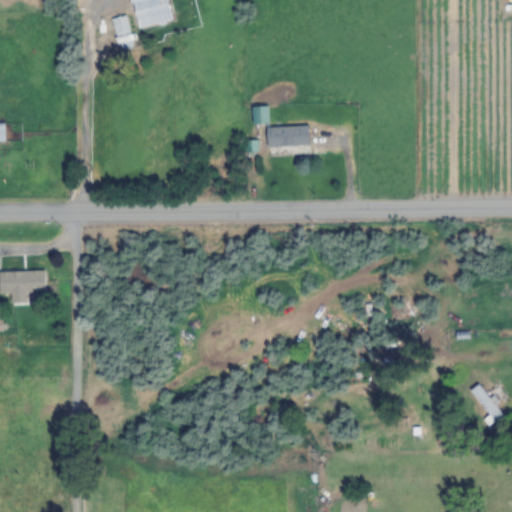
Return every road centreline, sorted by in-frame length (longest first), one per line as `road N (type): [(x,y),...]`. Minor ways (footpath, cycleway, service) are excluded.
road 1 (tertiary): [(511,207),(0,211)]
road 2 (residential): [(76,511),(75,211)]
